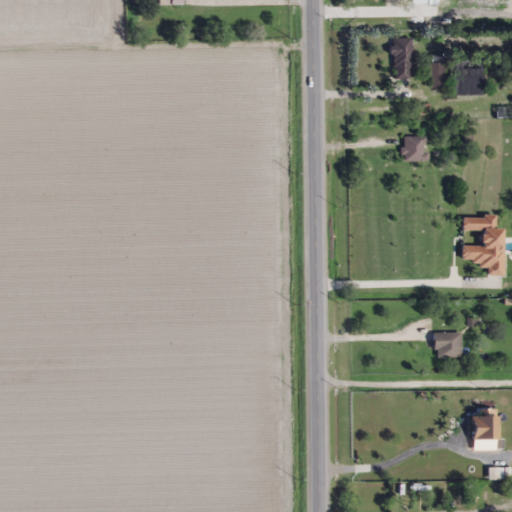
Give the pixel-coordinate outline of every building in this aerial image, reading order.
[(411,79),(410,38),(392,39),(392,80),(411,79)] [(444,88),(444,64),(425,64),(425,78),(430,78),(430,88),(444,88)] [(423,138),(403,138),(403,162),(423,162),(423,138)] [(501,229),(493,229),(493,216),(460,217),(461,231),(479,231),(479,246),(459,246),(460,265),(487,264),(487,276),(502,276),(501,229)] [(460,333),(432,333),(432,357),(460,357),(460,333)]
